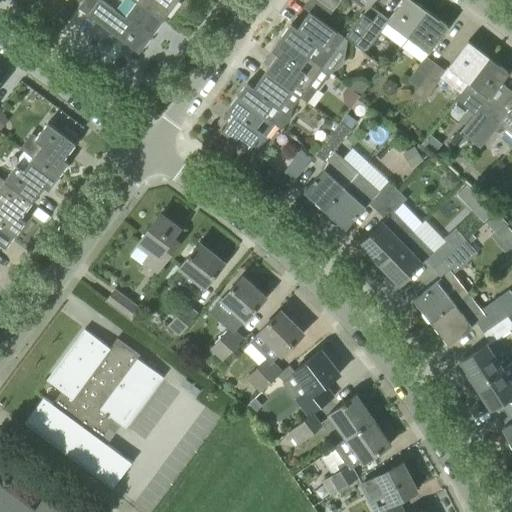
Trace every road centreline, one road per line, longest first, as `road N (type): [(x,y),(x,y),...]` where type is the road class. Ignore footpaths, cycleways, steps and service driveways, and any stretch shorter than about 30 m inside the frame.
road 1 (residential): [(476,511),(384,357),(305,268),(153,149)]
road 2 (residential): [(0,341),(153,149)]
road 3 (residential): [(153,149),(0,31)]
road 4 (residential): [(153,149),(266,0)]
